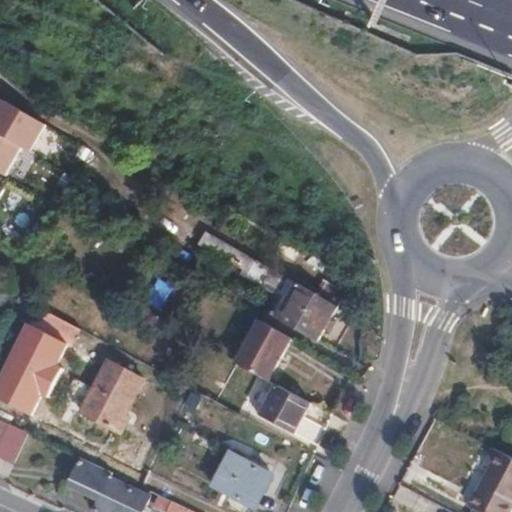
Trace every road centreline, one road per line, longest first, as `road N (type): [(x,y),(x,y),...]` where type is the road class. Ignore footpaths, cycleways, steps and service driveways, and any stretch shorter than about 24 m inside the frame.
road 1 (motorway): [(191,0),(366,145),(395,218)]
road 2 (secondary): [(397,235),(404,330),(381,444)]
road 3 (secondary): [(381,444),(414,393),(441,320),(474,279)]
